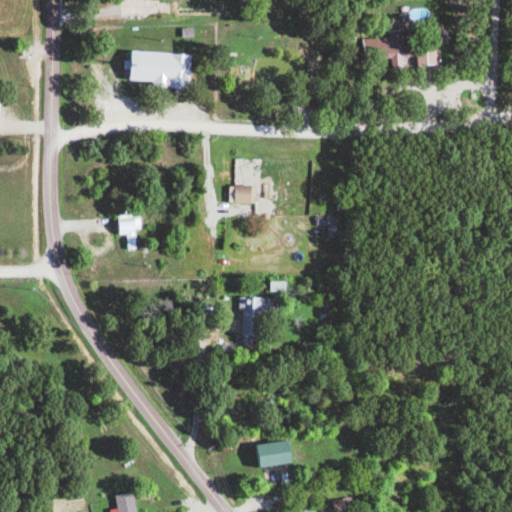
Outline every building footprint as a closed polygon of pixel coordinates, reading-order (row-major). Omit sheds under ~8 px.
[(158,81),(158,86),(190,87),(190,73),(196,74),(197,53),(134,51),(133,80),(158,81)] [(434,64),(432,51),(420,53),(422,66),(434,64)] [(235,204),(260,203),(260,185),(235,185),(235,204)] [(130,234),(131,249),(141,249),(140,218),(121,218),(121,235),(130,234)] [(259,308),(266,307),(266,298),(242,299),(244,343),(260,343),(259,308)] [(301,462),(298,440),(255,446),(259,468),(301,462)] [(140,511),(137,495),(118,499),(121,511),(140,511)]
